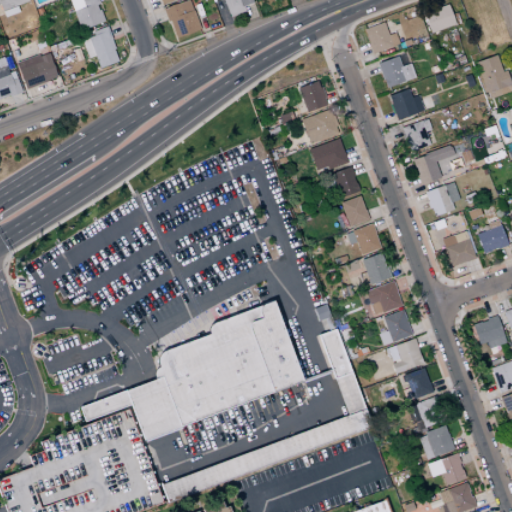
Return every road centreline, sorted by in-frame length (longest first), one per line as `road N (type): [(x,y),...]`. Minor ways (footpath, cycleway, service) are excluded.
road 1 (residential): [(508,511),(341,57)]
road 2 (secondary): [(43,211),(241,71),(376,0)]
road 3 (secondary): [(345,0),(265,33),(180,86)]
road 4 (residential): [(0,128),(116,85)]
